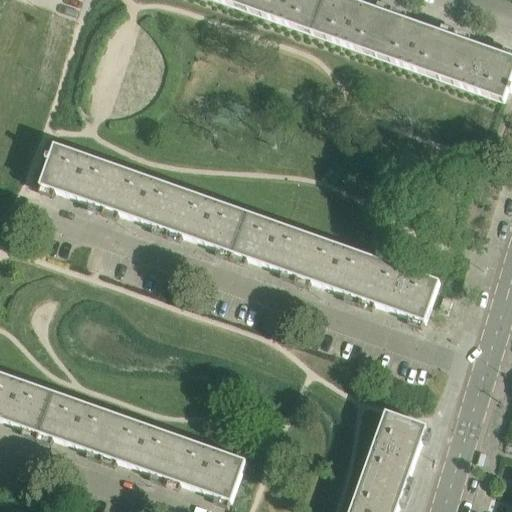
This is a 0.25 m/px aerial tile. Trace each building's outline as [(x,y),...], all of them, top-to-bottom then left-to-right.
[(254,0),(204,0),(249,16),(254,0)] [(326,0),(254,0),(249,16),(313,39),(326,0)] [(392,21),(331,0),(326,0),(313,39),(377,62),(392,21)] [(455,44),(392,21),(377,62),(440,84),(455,44)] [(511,86),(511,63),(455,44),(440,84),(505,107),(511,86)] [(42,192),(107,215),(121,175),(57,152),(42,192)] [(186,198),(121,175),(107,215),(171,238),(186,198)] [(249,220),(186,198),(171,238),(234,260),(249,220)] [(249,220),(234,260),(299,283),(314,243),(249,220)] [(378,266),(314,243),(299,283),(363,306),(378,266)] [(441,288),(378,266),(363,306),(426,329),(441,288)] [(443,305),(439,316),(447,319),(448,319),(453,305),(444,302),(443,305)] [(55,400),(0,380),(0,425),(40,440),(55,400)] [(119,423),(55,400),(40,440),(105,463),(119,423)] [(388,419),(365,482),(405,497),(428,433),(388,419)] [(184,445),(119,423),(105,463),(169,485),(184,445)] [(247,468),(184,445),(169,485),(233,508),(247,468)] [(399,511),(405,497),(365,482),(354,511),(399,511)]
